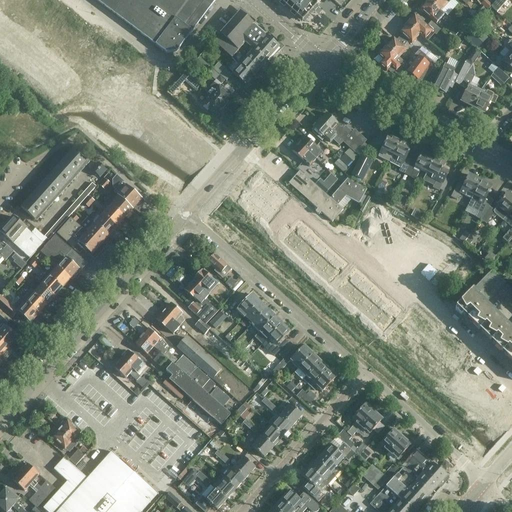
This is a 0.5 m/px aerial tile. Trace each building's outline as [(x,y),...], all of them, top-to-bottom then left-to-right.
[(216,0),(94,0),(113,14),(166,54),(205,2),(211,7),(216,0)] [(301,0),(281,0),(280,2),(302,22),(313,10),(301,0)] [(301,0),(313,10),(322,0),(301,0)] [(443,0),(429,0),(428,1),(441,13),(448,4),(443,0)] [(453,0),(451,0),(448,4),(454,9),(458,5),(453,0)] [(485,0),(481,5),(487,10),(492,5),(485,0)] [(441,13),(428,1),(420,10),(436,24),(444,16),(441,13)] [(241,13),(240,14),(221,34),(239,50),(243,46),(245,43),(248,46),(253,50),(267,62),(279,48),(266,36),(265,37),(256,29),(257,28),(241,13)] [(407,24),(420,36),(427,42),(434,34),(427,28),(428,27),(415,16),(407,24)] [(511,35),(511,27),(506,22),(503,25),(508,30),(508,31),(511,35)] [(428,27),(427,28),(434,34),(438,37),(442,32),(431,23),(428,27)] [(420,36),(407,24),(400,33),(412,44),(420,36)] [(457,46),(460,41),(451,33),(447,38),(457,46)] [(221,35),(214,43),(232,59),(238,50),(221,35)] [(394,39),(387,48),(399,59),(407,50),(394,39)] [(462,50),(468,44),(464,41),(459,47),(462,50)] [(399,59),(387,48),(379,56),(392,68),(393,66),(399,59)] [(253,50),(246,57),(259,69),(267,62),(253,50)] [(420,51),(403,69),(412,75),(412,78),(414,79),(416,79),(418,80),(419,78),(423,81),(435,65),(420,56),(423,54),(420,51)] [(460,87),(467,91),(461,102),(473,108),(481,93),(475,90),(477,87),(471,84),(475,77),(473,66),(480,56),(474,52),(467,62),(472,66),(464,80),(460,87)] [(493,65),(498,60),(491,54),(487,59),(493,65)] [(259,69),(246,57),(239,65),(252,77),(259,69)] [(210,67),(203,61),(199,58),(194,64),(205,73),(210,67)] [(403,62),(399,59),(393,66),(400,73),(403,69),(410,62),(406,59),(403,62)] [(460,86),(470,67),(461,62),(457,70),(446,65),(433,88),(435,89),(435,90),(443,94),(443,93),(445,94),(448,88),(451,89),(454,83),(460,86)] [(239,65),(235,69),(234,68),(229,73),(218,64),(213,70),(221,76),(225,81),(227,82),(233,75),(245,85),(252,77),(239,65)] [(504,85),(509,79),(493,64),(488,70),(504,85)] [(206,92),(207,93),(225,109),(233,100),(214,83),(206,92)] [(225,109),(207,93),(199,102),(203,105),(217,118),(225,109)] [(481,93),(473,108),(484,114),(494,96),(487,93),(486,96),(481,93)] [(137,129),(167,155),(188,132),(166,112),(152,128),(144,122),(137,129)] [(341,128),(338,125),(326,114),(320,121),(343,142),(348,147),(358,156),(359,157),(368,147),(365,144),(367,142),(354,130),(352,133),(345,127),(344,128),(342,127),(341,128)] [(343,142),(320,121),(313,129),(325,139),(324,139),(330,145),(334,141),(339,146),(343,142)] [(390,163),(401,142),(390,136),(388,139),(386,138),(384,142),(386,143),(379,157),(390,163)] [(299,145),(316,161),(323,166),(326,162),(320,157),(323,153),(305,138),(299,145)] [(413,148),(401,142),(390,163),(401,169),(400,171),(406,174),(412,162),(407,159),(413,148)] [(316,161),(299,145),(292,152),(304,163),(308,158),(314,164),(316,161)] [(358,156),(348,147),(338,159),(339,160),(348,168),(358,156)] [(73,151),(68,157),(81,170),(87,164),(73,151)] [(426,175),(434,159),(423,153),(417,164),(412,162),(406,174),(405,175),(416,180),(420,172),(426,175)] [(81,170),(68,157),(63,163),(76,175),(81,170)] [(372,163),(360,157),(351,175),(364,181),(372,163)] [(432,189),(439,192),(447,174),(442,172),(446,164),(434,158),(423,181),(434,187),(432,189)] [(344,174),(349,169),(348,168),(339,160),(334,165),(344,174)] [(76,175),(63,163),(58,169),(71,181),(76,175)] [(92,172),(99,177),(99,178),(106,171),(99,164),(92,172)] [(312,181),(316,176),(303,165),(299,170),(312,181)] [(71,181),(58,169),(52,175),(66,187),(71,181)] [(289,184),(310,203),(321,191),(299,172),(289,184)] [(66,187),(52,175),(47,180),(61,192),(66,187)] [(466,193),(473,197),(481,182),(469,176),(463,188),(458,185),(452,197),(458,200),(460,195),(464,197),(466,193)] [(108,187),(111,184),(106,179),(103,182),(108,187)] [(347,179),(330,199),(338,206),(348,195),(352,197),(350,200),(359,204),(364,206),(368,199),(363,196),(366,190),(347,179)] [(108,187),(103,182),(99,186),(105,191),(108,187)] [(481,182),(473,197),(472,199),(478,202),(473,212),(477,214),(475,218),(481,221),(489,209),(490,208),(484,204),(492,188),(481,182)] [(264,183),(256,192),(272,207),(279,198),(284,202),(289,196),(279,187),(274,192),(264,183)] [(32,234),(43,245),(47,240),(49,241),(96,188),(92,184),(45,238),(35,229),(32,234)] [(123,184),(115,193),(133,210),(141,200),(123,184)] [(56,198),(42,186),(37,192),(51,204),(56,198)] [(343,210),(338,206),(330,199),(321,191),(310,203),(318,210),(317,211),(320,213),(321,213),(332,222),(343,210)] [(51,204),(37,192),(32,197),(46,210),(51,204)] [(255,192),(247,201),(248,202),(252,206),(250,207),(257,213),(258,211),(265,217),(273,208),(272,207),(256,192),(255,192)] [(133,210),(115,193),(114,194),(118,197),(110,205),(125,219),(133,210)] [(503,222),(511,210),(511,197),(509,194),(494,212),(495,213),(492,217),(494,219),(496,216),(503,222)] [(46,210),(32,197),(27,203),(41,215),(46,210)] [(92,205),(95,202),(90,197),(86,201),(92,205)] [(92,205),(86,201),(83,204),(89,209),(92,205)] [(41,215),(27,203),(22,209),(35,221),(41,215)] [(125,219),(110,205),(102,215),(117,228),(125,219)] [(481,221),(486,224),(487,225),(492,217),(495,213),(494,212),(489,209),(481,221)] [(511,210),(503,222),(511,229),(503,240),(508,244),(511,239),(511,210)] [(109,237),(88,218),(80,227),(76,223),(79,219),(74,215),(71,218),(71,219),(101,246),(109,237)] [(117,228),(102,215),(94,223),(88,218),(109,237),(117,228)] [(13,218),(1,232),(0,232),(13,244),(30,259),(43,245),(32,234),(26,229),(13,218)] [(101,246),(71,219),(56,236),(86,263),(101,246)] [(301,223),(285,240),(295,249),(295,248),(310,232),(310,231),(301,223)] [(310,232),(295,248),(304,256),(318,240),(310,232)] [(86,263),(56,236),(45,248),(41,253),(52,263),(70,280),(86,263)] [(318,240),(304,256),(313,264),(327,248),(318,240)] [(7,246),(4,249),(0,245),(0,260),(3,258),(6,261),(14,252),(7,246)] [(327,248),(313,264),(322,272),(336,256),(327,248)] [(21,269),(27,263),(16,252),(10,258),(21,269)] [(215,255),(208,262),(216,269),(214,271),(219,276),(224,270),(228,274),(231,270),(227,266),(215,255)] [(322,272),(321,273),(331,281),(346,264),(337,255),(336,256),(322,272)] [(32,261),(37,266),(41,262),(35,258),(32,261)] [(70,280),(52,263),(56,267),(48,276),(63,288),(70,280)] [(202,271),(193,281),(209,295),(218,285),(202,271)] [(492,271),(474,290),(487,303),(497,293),(505,284),(492,271)] [(354,272),(339,288),(349,296),(363,280),(354,272)] [(63,288),(48,276),(41,285),(55,297),(63,288)] [(230,296),(240,285),(232,277),(221,288),(230,296)] [(22,283),(17,279),(14,282),(18,287),(22,283)] [(349,296),(348,297),(357,305),(358,304),(372,288),(373,287),(364,279),(363,280),(349,296)] [(209,295),(193,281),(185,291),(196,300),(188,309),(206,325),(218,313),(208,304),(205,301),(209,296),(209,295)] [(511,290),(505,284),(497,293),(510,305),(511,303),(511,290)] [(55,297),(41,285),(33,293),(47,306),(55,297)] [(372,288),(358,304),(367,312),(381,296),(372,288)] [(47,306),(33,293),(25,302),(22,299),(39,315),(47,306)] [(470,294),(456,308),(511,362),(511,330),(510,332),(470,294)] [(237,311),(244,318),(259,303),(252,296),(237,311)] [(381,296),(367,312),(376,320),(390,304),(381,296)] [(39,315),(22,299),(13,309),(0,298),(0,297),(0,308),(12,319),(18,312),(31,324),(39,315)] [(259,303),(244,318),(252,326),(267,311),(259,303)] [(376,320),(375,321),(384,329),(400,312),(391,303),(390,304),(376,320)] [(170,304),(163,312),(180,327),(185,321),(180,317),(182,315),(170,304)] [(0,310),(0,323),(2,325),(2,326),(0,325),(0,340),(9,349),(18,339),(4,328),(10,320),(0,310)] [(267,311),(252,326),(259,333),(274,318),(267,311)] [(180,327),(163,312),(156,320),(173,335),(180,327)] [(220,312),(210,324),(216,330),(219,326),(226,318),(220,312)] [(274,318),(259,333),(267,340),(282,325),(274,318)] [(255,370),(206,325),(200,320),(195,327),(205,335),(202,338),(248,378),(255,370)] [(282,325),(267,340),(274,348),(289,333),(282,325)] [(142,336),(154,347),(172,364),(208,395),(215,387),(182,357),(178,362),(157,343),(160,340),(148,329),(142,336)] [(154,347),(142,336),(135,344),(143,351),(142,352),(146,356),(150,351),(154,347)] [(213,380),(222,370),(201,352),(186,338),(177,347),(213,380)] [(9,349),(0,340),(0,356),(1,357),(9,349)] [(290,361),(298,369),(312,355),(304,347),(290,361)] [(128,351),(121,360),(137,374),(144,366),(128,351)] [(312,355),(298,369),(306,377),(320,363),(312,355)] [(137,374),(121,360),(113,368),(126,379),(130,375),(137,382),(136,383),(141,387),(142,385),(146,389),(149,385),(137,374)] [(271,374),(275,378),(288,364),(284,360),(271,374)] [(311,388),(328,370),(320,363),(306,377),(303,380),(311,388)] [(172,364),(166,371),(172,377),(169,381),(221,427),(231,415),(172,364)] [(336,378),(328,370),(311,388),(314,392),(317,389),(322,393),(336,378)] [(252,392),(256,394),(267,380),(264,378),(261,382),(252,392)] [(284,386),(291,393),(293,391),(296,388),(288,380),(284,386)] [(300,398),(305,393),(301,389),(296,395),(300,398)] [(309,406),(314,401),(305,393),(300,398),(309,406)] [(273,413),(277,409),(265,399),(262,403),(273,413)] [(303,415),(291,405),(288,402),(283,407),(286,410),(281,416),(293,426),(303,415)] [(352,420),(360,428),(373,413),(365,406),(352,420)] [(198,407),(190,416),(204,429),(212,420),(198,407)] [(373,413),(360,428),(368,435),(382,421),(373,413)] [(240,414),(237,418),(243,424),(254,434),(258,430),(246,420),(240,414)] [(281,416),(272,426),(284,437),(293,426),(281,416)] [(80,432),(68,421),(60,430),(73,441),(80,432)] [(274,447),(284,437),(272,426),(268,423),(263,428),(267,431),(262,437),(274,447)] [(337,437),(344,443),(345,445),(352,437),(344,429),(337,437)] [(73,441),(60,430),(52,438),(65,450),(73,441)] [(380,445),(388,453),(401,438),(393,431),(380,445)] [(264,458),(274,447),(262,437),(253,448),(264,458)] [(353,437),(352,437),(345,445),(351,450),(354,445),(349,441),(353,437)] [(401,438),(388,453),(396,460),(410,446),(401,438)] [(344,443),(337,451),(331,446),(324,454),(339,467),(342,463),(340,462),(344,458),(349,462),(356,454),(354,453),(351,450),(345,445),(344,443)] [(363,444),(354,453),(356,454),(359,457),(367,448),(363,444)] [(79,451),(84,456),(88,452),(83,447),(79,451)] [(367,448),(359,457),(365,463),(374,454),(367,448),(368,448),(367,448)] [(416,450),(408,459),(438,486),(446,477),(432,464),(431,464),(416,450)] [(226,465),(230,461),(218,451),(216,454),(216,456),(226,465)] [(60,490),(43,509),(46,511),(142,511),(159,495),(111,452),(87,479),(74,467),(64,458),(54,470),(68,483),(60,491),(60,490)] [(339,467),(324,454),(317,461),(335,478),(342,470),(339,467)] [(244,458),(234,469),(246,479),(255,468),(244,458)] [(438,486),(408,459),(405,464),(406,465),(402,470),(405,473),(430,495),(438,486)] [(335,478),(317,461),(310,469),(325,483),(328,486),(335,478)] [(40,476),(27,464),(20,473),(47,498),(55,489),(47,482),(46,482),(41,488),(37,485),(34,482),(40,476)] [(377,490),(387,479),(372,465),(362,476),(377,490)] [(390,480),(398,471),(392,466),(384,475),(390,480)] [(234,469),(225,479),(236,490),(246,479),(234,469)] [(325,483),(310,469),(302,477),(316,489),(319,485),(321,487),(325,483)] [(195,477),(196,476),(207,486),(211,482),(199,472),(197,474),(193,471),(191,473),(195,477)] [(47,498),(20,473),(12,481),(25,492),(30,486),(34,489),(37,492),(29,501),(37,508),(47,498)] [(430,495),(405,473),(402,477),(398,474),(394,478),(422,504),(430,495)] [(391,482),(386,487),(413,511),(414,511),(422,504),(394,478),(391,482)] [(225,479),(215,489),(227,500),(236,490),(225,479)] [(413,511),(386,487),(378,496),(395,511),(413,511)] [(7,488),(0,495),(0,496),(12,508),(19,500),(7,488)] [(217,511),(227,500),(215,489),(205,500),(217,511)] [(319,506),(304,493),(298,500),(290,492),(282,500),(294,511),(304,511),(307,508),(311,511),(317,511),(318,511),(319,510),(319,509),(319,508),(319,506)] [(190,511),(169,493),(165,498),(180,511),(190,511)] [(8,511),(12,508),(0,496),(0,510),(1,511),(8,511)] [(324,496),(318,503),(328,511),(334,505),(324,496)] [(370,505),(377,511),(395,511),(378,496),(370,505)] [(275,508),(278,511),(294,511),(282,500),(275,508)] [(25,511),(16,503),(12,508),(17,511),(40,511),(41,511),(36,507),(30,511),(25,511)]
